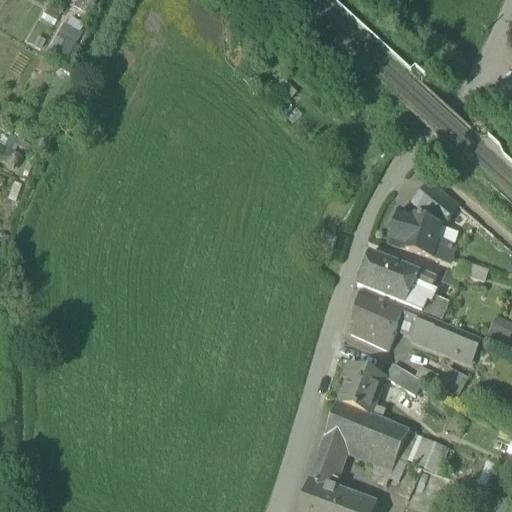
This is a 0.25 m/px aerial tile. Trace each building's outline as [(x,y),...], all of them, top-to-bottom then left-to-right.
[(98,6),(85,0),(81,0),(71,20),(86,28),(98,6)] [(84,37),(62,25),(46,55),(68,67),(84,37)] [(32,34),(21,27),(13,42),(23,48),(32,34)] [(45,79),(38,73),(23,94),(31,99),(45,79)] [(439,214),(447,221),(457,210),(429,187),(413,206),(430,219),(434,221),(439,214)] [(391,247),(449,264),(453,251),(435,246),(440,230),(400,215),(391,247)] [(357,288),(407,309),(420,276),(371,256),(357,288)] [(459,278),(483,286),(487,273),(463,266),(459,278)] [(407,309),(421,315),(435,282),(420,276),(407,309)] [(469,337),(406,311),(360,293),(349,337),(389,355),(398,332),(414,339),(412,343),(459,362),(469,337)] [(510,343),(511,338),(511,325),(497,320),(491,336),(510,343)] [(469,337),(459,362),(472,368),(482,343),(469,337)] [(338,407),(371,420),(372,418),(387,383),(350,367),(343,383),(347,385),(338,407)] [(416,379),(434,388),(439,379),(420,370),(416,379)] [(463,381),(447,372),(437,391),(452,399),(463,381)] [(395,385),(418,398),(424,386),(412,380),(401,374),(395,385)] [(468,384),(463,381),(452,399),(458,403),(468,384)] [(395,470),(406,447),(409,440),(410,437),(371,420),(338,407),(337,406),(325,442),(343,449),(383,466),(395,470)] [(407,467),(436,478),(447,448),(420,438),(407,467)] [(310,483),(328,490),(343,449),(325,442),(310,483)] [(385,491),(395,470),(383,466),(373,486),(385,491)] [(299,511),(337,511),(344,496),(328,490),(310,483),(299,511)] [(337,511),(375,511),(377,508),(344,496),(337,511)] [(470,509),(477,511),(505,511),(507,508),(475,496),(470,509)]
